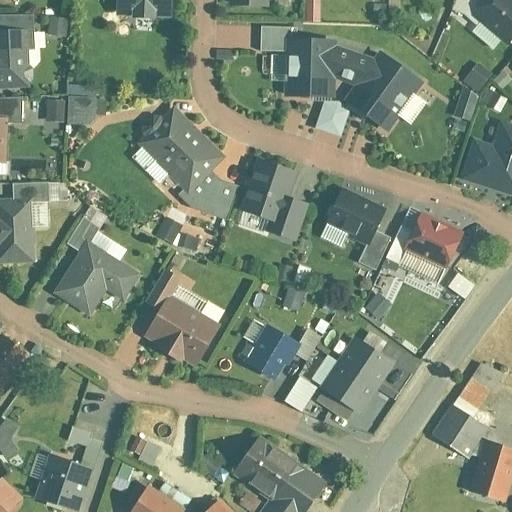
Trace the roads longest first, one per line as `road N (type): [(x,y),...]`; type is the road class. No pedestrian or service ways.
road 1 (residential): [(511,225),(250,124),(218,91),(211,0)]
road 2 (residential): [(378,471),(292,425),(113,377),(0,307)]
road 3 (residential): [(378,471),(511,284)]
